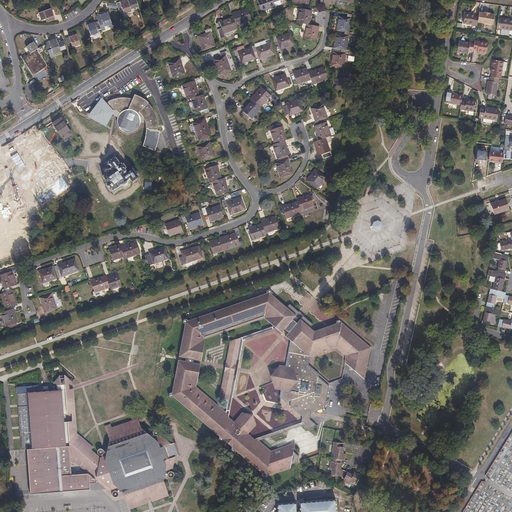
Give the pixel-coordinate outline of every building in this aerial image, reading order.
[(130,0),(127,1),(126,0),(124,0),(116,3),(120,15),(131,10),(130,9),(138,6),(135,0),(130,0)] [(258,0),(262,11),(275,7),(274,1),(276,0),(258,0)] [(233,16),(219,20),(224,33),(237,28),(236,25),(251,20),(247,8),(232,13),(233,16)] [(297,22),(302,23),(306,24),(305,30),(304,38),(317,40),(319,26),(310,25),(312,11),(299,8),(297,22)] [(55,19),(51,9),(40,13),(42,20),(45,19),(47,22),(55,19)] [(98,21),(99,24),(102,22),(103,26),(111,23),(107,12),(96,15),(98,21)] [(464,24),(477,26),(479,16),(475,15),(475,14),(465,13),(464,24)] [(359,37),(360,31),(350,30),(351,18),(354,18),(354,15),(347,14),(347,17),(339,15),(336,30),(345,31),(344,35),(336,33),(334,48),(342,49),(341,52),(346,53),(346,55),(352,55),(356,56),(356,51),(347,50),(349,35),(359,37)] [(499,18),(497,29),(511,31),(511,19),(503,18),(499,18)] [(100,29),(99,24),(98,21),(87,25),(90,34),(97,32),(97,30),(100,29)] [(213,32),(211,28),(205,30),(206,34),(198,37),(203,50),(215,46),(211,32),(213,32)] [(294,44),(290,32),(277,37),(276,35),(273,36),(275,42),(278,41),(281,49),(294,44)] [(79,44),(76,34),(66,38),(68,46),(71,44),(72,46),(79,44)] [(60,50),(55,38),(45,42),(47,51),(51,49),(52,53),(60,50)] [(469,52),(473,52),(473,50),(474,43),(459,40),(457,52),(469,53),(469,52)] [(474,43),(473,50),(477,51),(477,53),(486,54),(488,42),(475,40),(474,43)] [(27,55),(25,56),(22,58),(33,75),(46,67),(35,50),(38,48),(34,42),(31,43),(29,45),(27,46),(31,53),(27,55)] [(271,42),(267,43),(256,47),(255,45),(252,46),(254,53),(257,52),(260,59),(275,54),(271,42)] [(256,58),(254,53),(252,46),(238,51),(237,49),(234,50),(236,56),(240,55),(243,63),(256,58)] [(228,54),(227,51),(220,53),(221,56),(214,59),(219,74),(231,70),(226,55),(228,54)] [(346,53),(341,52),(333,51),(331,65),(344,67),(346,55),(346,53)] [(185,73),(180,58),(168,62),(173,77),(185,73)] [(499,78),(501,79),(503,70),(506,71),(507,62),(493,59),(491,72),(492,72),(491,77),(499,78)] [(308,72),(307,67),(293,72),(298,84),(311,80),(313,84),(327,79),(323,66),(308,72)] [(290,85),(286,73),(272,78),(276,90),(290,85)] [(491,77),(490,77),(489,81),(488,81),(486,93),(496,95),(499,78),(491,77)] [(202,114),(209,112),(204,94),(200,96),(194,80),(183,84),(187,99),(192,98),(196,112),(200,110),(202,114)] [(271,95),(261,87),(251,98),(252,99),(242,110),(243,111),(241,113),(247,119),(249,117),(252,119),(261,108),(261,107),(271,95)] [(462,100),(463,95),(451,93),(452,91),(448,90),(446,99),(450,100),(449,103),(461,105),(462,100)] [(144,101),(148,103),(149,103),(143,98),(135,94),(134,96),(140,98),(144,101)] [(152,108),(148,103),(144,101),(140,98),(134,96),(133,99),(127,98),(118,99),(113,100),(109,101),(115,110),(116,109),(120,112),(118,116),(117,121),(118,125),(120,128),(123,132),(128,133),(134,132),(138,128),(140,124),(141,120),(139,115),(138,113),(140,111),(145,117),(147,123),(147,128),(149,127),(149,129),(158,129),(158,123),(157,119),(152,108)] [(281,102),(283,108),(287,107),(289,113),(290,115),(303,111),(299,99),(285,103),(285,101),(281,102)] [(461,105),(461,110),(474,112),(475,100),(467,99),(466,100),(462,100),(461,105)] [(328,117),(323,104),(311,108),(316,121),(328,117)] [(486,107),(481,107),(480,118),(497,121),(499,109),(486,107)] [(72,134),(61,118),(53,123),(64,139),(72,134)] [(211,135),(205,118),(193,122),(199,140),(211,135)] [(329,129),(327,122),(315,126),(319,139),(314,142),(318,155),(322,154),(324,158),(332,155),(326,137),(335,134),(333,128),(329,129)] [(278,158),(290,154),(285,140),(287,139),(282,126),(270,130),(275,144),(273,144),(278,158)] [(214,155),(209,142),(198,146),(202,160),(214,155)] [(490,151),(489,160),(503,162),(504,152),(490,151)] [(112,189),(113,190),(122,184),(124,183),(126,181),(127,180),(128,179),(123,172),(125,170),(126,170),(125,168),(126,168),(123,164),(122,164),(121,163),(120,164),(116,158),(113,157),(110,160),(110,163),(107,165),(108,166),(105,167),(104,169),(104,170),(106,171),(107,173),(103,176),(108,182),(107,183),(110,189),(112,189)] [(292,172),(287,159),(276,163),(280,176),(292,172)] [(218,196),(229,191),(225,177),(222,178),(217,164),(205,169),(210,183),(213,182),(218,196)] [(326,176),(315,169),(307,180),(317,188),(326,176)] [(122,184),(113,190),(114,192),(132,180),(125,170),(123,172),(128,179),(127,180),(126,181),(124,183),(122,184)] [(100,223),(112,217),(91,176),(84,180),(87,185),(83,187),(100,223)] [(283,206),(285,213),(287,217),(287,218),(302,213),(301,211),(315,206),(312,199),(315,198),(313,195),(311,195),(310,194),(297,198),(298,201),(283,206)] [(227,202),(226,200),(223,201),(224,207),(228,206),(231,214),(246,209),(241,197),(227,202)] [(510,210),(506,198),(491,203),(495,215),(510,210)] [(224,217),(220,205),(206,209),(205,207),(202,208),(204,215),(208,214),(211,221),(224,217)] [(186,216),(185,214),(182,215),(184,222),(187,221),(190,228),(204,224),(200,212),(186,216)] [(280,228),(277,222),(276,219),(278,219),(277,216),(275,216),(275,215),(262,220),(262,223),(249,228),(253,240),(267,235),(266,233),(280,228)] [(165,223),(165,221),(161,222),(164,229),(167,228),(170,236),(183,231),(179,219),(165,223)] [(382,223),(378,221),(374,223),(373,226),(374,230),(377,232),(382,231),(383,227),(382,223)] [(511,231),(510,232),(511,239),(500,241),(502,250),(511,248),(511,231)] [(240,244),(236,232),(210,241),(214,253),(240,244)] [(140,253),(136,241),(121,246),(120,244),(109,248),(113,260),(124,256),(125,258),(140,253)] [(183,264),(186,263),(192,261),(203,257),(199,245),(182,251),(183,256),(180,257),(183,264)] [(169,258),(165,246),(150,251),(154,263),(169,258)] [(498,271),(505,273),(509,255),(494,252),(492,257),(500,259),(498,267),(499,267),(498,271)] [(13,253),(3,256),(5,264),(16,260),(13,253)] [(79,270),(75,258),(58,264),(63,276),(79,270)] [(57,278),(52,266),(39,271),(43,282),(57,278)] [(34,270),(38,281),(39,280),(40,283),(39,283),(39,285),(42,284),(37,269),(34,270)] [(493,289),(502,291),(506,273),(505,273),(498,271),(490,269),(488,275),(495,277),(493,289)] [(7,326),(19,321),(14,307),(11,308),(10,306),(18,303),(13,289),(10,290),(9,287),(17,284),(12,270),(0,275),(5,288),(3,289),(4,292),(1,293),(6,307),(4,308),(5,311),(2,312),(7,326)] [(122,285),(118,273),(107,277),(106,275),(91,280),(95,292),(110,287),(111,289),(122,285)] [(497,296),(505,298),(506,295),(506,292),(502,291),(493,289),(491,288),(486,306),(494,308),(495,304),(496,304),(497,296)] [(304,424),(304,426),(307,429),(317,425),(310,419),(312,412),(325,408),(329,386),(319,377),(320,374),(310,366),(311,359),(338,350),(347,358),(346,365),(365,380),(371,349),(347,328),(344,331),(341,328),(342,323),(340,321),(337,322),(336,327),(333,328),(332,326),(315,332),(310,328),(313,324),(304,317),(298,324),(293,320),(299,313),(290,305),(287,308),(275,298),(274,300),(271,297),(272,292),(270,290),(268,291),(266,296),(262,297),(261,295),(248,299),(248,302),(225,310),(224,307),(193,318),(194,320),(189,322),(187,319),(184,320),(184,323),(188,326),(187,330),(184,329),(179,357),(186,359),(185,363),(178,361),(174,388),(176,388),(175,392),(170,393),(170,396),(172,397),(177,396),(179,398),(178,400),(216,432),(218,431),(220,433),(219,439),(221,440),(226,438),(233,445),(232,450),(234,451),(237,450),(263,473),(263,475),(264,477),(267,476),(268,473),(270,475),(291,468),(291,465),(298,462),(299,456),(292,452),(293,444),(270,452),(258,442),(257,441),(251,444),(248,442),(244,438),(246,435),(245,434),(252,426),(249,423),(250,421),(249,417),(245,417),(243,418),(240,415),(233,423),(231,422),(229,425),(226,423),(241,347),(238,347),(239,344),(234,340),(229,341),(225,366),(233,368),(232,372),(224,371),(220,396),(228,402),(226,412),(196,387),(199,365),(193,364),(193,360),(200,361),(205,338),(265,318),(274,326),(277,329),(282,333),(285,330),(289,333),(286,337),(290,340),(284,371),(274,375),(272,386),(280,392),(279,401),(306,414),(304,424)] [(57,308),(52,293),(40,297),(46,312),(57,308)] [(502,310),(494,308),(486,306),(482,323),(490,325),(490,321),(491,322),(493,314),(501,316),(502,310)] [(298,324),(304,317),(299,313),(293,320),(298,324)] [(498,326),(511,329),(511,319),(511,321),(504,319),(504,320),(500,318),(498,326)] [(242,341),(277,329),(274,326),(234,340),(239,344),(238,347),(241,347),(242,341)] [(130,509),(133,508),(147,503),(145,498),(151,496),(153,501),(169,495),(163,477),(168,475),(169,469),(173,468),(176,456),(180,454),(176,442),(171,444),(162,437),(158,438),(154,434),(150,435),(142,428),(140,423),(137,415),(131,417),(132,420),(112,427),(111,424),(105,426),(110,439),(107,449),(103,451),(102,455),(101,459),(95,453),(80,440),(74,434),(73,431),(72,411),(70,390),(70,387),(69,384),(72,381),(66,375),(61,375),(54,382),(56,385),(57,391),(43,392),(43,385),(18,387),(22,447),(33,447),(28,447),(31,492),(71,490),(71,484),(90,483),(96,482),(96,479),(109,490),(114,488),(115,490),(113,491),(112,494),(113,495),(114,496),(116,496),(117,496),(118,494),(118,492),(123,490),(130,509)] [(331,418),(329,426),(356,433),(358,425),(331,418)] [(258,442),(304,426),(304,424),(276,433),(248,442),(251,444),(257,441),(258,442)] [(342,484),(347,487),(350,482),(352,483),(356,485),(361,475),(355,472),(353,475),(343,470),(339,469),(341,460),(345,461),(346,454),(342,453),(343,447),(340,447),(341,443),(334,442),(332,452),(335,452),(334,455),(333,463),(330,463),(329,469),(331,470),(331,473),(330,477),(341,479),(341,481),(343,482),(342,484)] [(277,511),(336,511),(336,500),(300,502),(301,511),(297,511),(297,503),(277,504),(277,511)]
